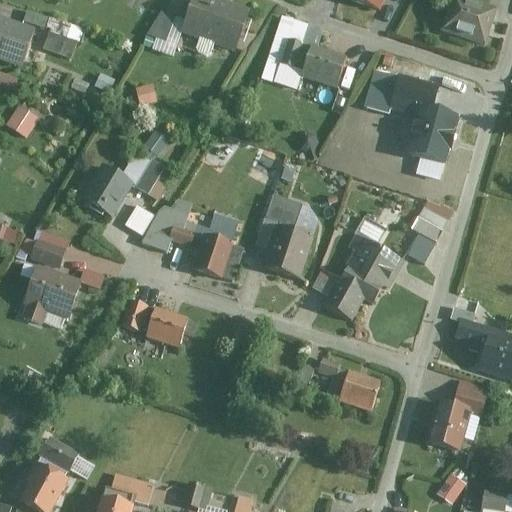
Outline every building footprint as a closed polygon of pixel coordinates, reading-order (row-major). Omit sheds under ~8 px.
[(241,53),(253,13),(214,0),(196,0),(184,38),(202,44),(202,54),(207,57),(215,55),(220,49),(241,53)] [(385,12),(388,0),(359,0),(358,5),(385,12)] [(502,13),(458,0),(454,0),(445,31),(492,45),(502,13)] [(75,28),(31,16),(28,26),(51,33),(45,53),(66,59),(75,28)] [(169,45),(175,20),(164,16),(147,41),(169,45)] [(282,42),(296,45),(291,67),(305,70),(316,29),(287,21),(282,42)] [(40,36),(0,22),(0,63),(28,73),(40,36)] [(348,61),(315,50),(305,81),(338,92),(348,61)] [(392,111),(400,79),(375,73),(366,110),(391,116),(392,111)] [(422,110),(434,113),(440,89),(400,79),(392,111),(420,118),(422,110)] [(139,88),(141,106),(158,104),(157,86),(139,88)] [(41,121),(22,109),(10,128),(29,140),(41,121)] [(420,118),(410,158),(444,167),(456,118),(434,113),(422,110),(420,118)] [(358,156),(365,173),(386,164),(379,148),(358,156)] [(245,174),(254,164),(239,151),(230,161),(245,174)] [(263,155),(255,172),(270,180),(279,163),(263,155)] [(167,169),(157,163),(143,189),(153,194),(167,169)] [(130,188),(103,172),(86,200),(113,216),(130,188)] [(443,179),(421,172),(417,186),(439,192),(443,179)] [(448,223),(428,210),(416,228),(437,241),(448,223)] [(208,231),(176,221),(172,232),(136,217),(127,232),(153,249),(167,253),(171,243),(197,251),(200,243),(204,245),(205,240),(208,231)] [(270,225),(261,248),(273,253),(281,229),(270,225)] [(10,231),(0,228),(0,240),(7,242),(10,231)] [(318,242),(281,229),(273,253),(267,271),(305,283),(318,242)] [(375,306),(405,262),(363,234),(353,249),(360,254),(325,304),(353,323),(367,301),(375,306)] [(196,272),(224,280),(233,248),(205,240),(204,245),(196,272)] [(68,254),(34,243),(29,260),(62,271),(68,254)] [(85,286),(40,271),(23,324),(44,331),(49,315),(73,323),(85,286)] [(455,317),(473,325),(467,338),(488,347),(495,332),(483,327),(488,317),(479,313),(482,305),(464,297),(455,317)] [(158,313),(134,305),(127,327),(151,335),(158,313)] [(191,323),(158,313),(151,335),(149,341),(182,351),(191,323)] [(511,338),(495,332),(488,347),(481,371),(511,378),(511,338)] [(317,371),(307,368),(300,391),(311,394),(317,371)] [(351,375),(328,369),(325,381),(348,387),(351,375)] [(374,413),(382,383),(351,375),(348,387),(343,405),(374,413)] [(493,393),(462,385),(456,410),(472,413),(487,417),(493,393)] [(456,410),(439,406),(429,446),(463,453),(472,413),(456,410)] [(83,456),(51,440),(43,457),(75,473),(83,456)] [(39,511),(55,511),(73,483),(44,466),(22,502),(39,511)] [(468,490),(453,478),(439,496),(455,507),(468,490)] [(165,491),(119,481),(117,490),(140,495),(138,505),(161,510),(165,491)] [(216,492),(200,488),(196,507),(211,510),(216,492)] [(505,511),(507,497),(485,495),(483,511),(505,511)] [(253,511),(257,501),(244,497),(239,511),(253,511)] [(12,511),(15,507),(2,502),(0,506),(0,511),(12,511)]
